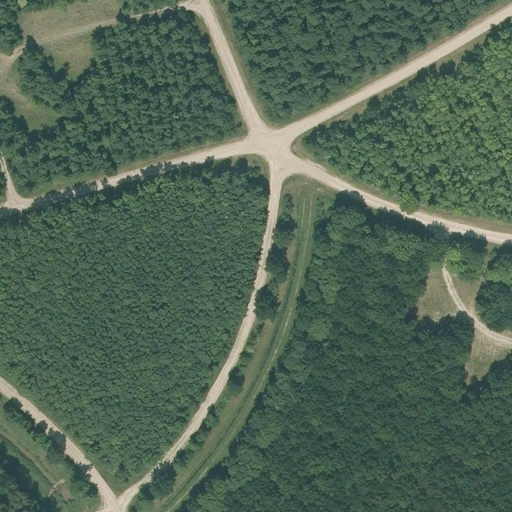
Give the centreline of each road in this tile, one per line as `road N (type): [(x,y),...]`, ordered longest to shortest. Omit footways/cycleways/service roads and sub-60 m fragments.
road 1 (track): [(115,511),(110,505),(178,452),(219,389),(246,318),(282,151),(258,143),(0,215)]
road 2 (track): [(511,9),(282,151),(296,170),(358,199),(511,241)]
road 3 (unknown): [(258,143),(199,0)]
